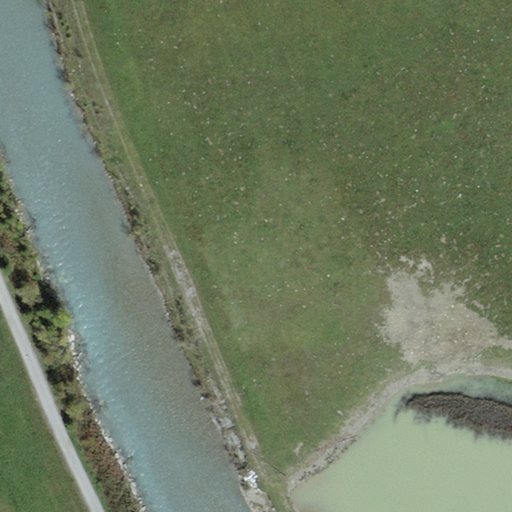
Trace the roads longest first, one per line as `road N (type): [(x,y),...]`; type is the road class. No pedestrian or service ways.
road 1 (track): [(82,0),(166,248),(284,511)]
road 2 (track): [(0,287),(97,511)]
